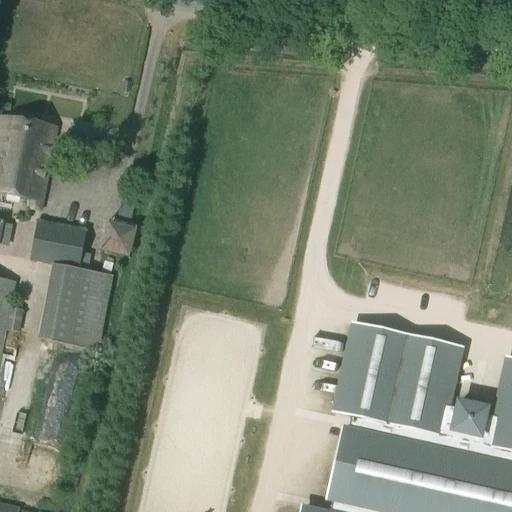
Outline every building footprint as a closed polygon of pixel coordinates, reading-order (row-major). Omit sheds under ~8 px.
[(123,82),(121,92),(128,93),(130,83),(123,82)] [(0,196),(42,204),(56,129),(0,118),(0,196)] [(78,159),(81,140),(63,137),(62,149),(70,150),(69,158),(78,159)] [(130,220),(136,197),(124,195),(118,218),(130,220)] [(0,256),(12,259),(19,219),(0,216),(0,256)] [(77,271),(84,232),(38,223),(32,262),(77,271)] [(129,258),(135,231),(106,224),(99,251),(129,258)] [(98,351),(110,277),(57,268),(44,342),(98,351)] [(18,335),(23,311),(9,309),(14,285),(0,282),(0,355),(5,332),(18,335)] [(511,511),(511,362),(510,363),(498,419),(484,416),(485,411),(458,405),(457,410),(444,407),(456,351),(356,328),(337,413),(351,416),(347,433),(343,433),(328,499),(332,500),(329,511),(302,511),(511,511)]
